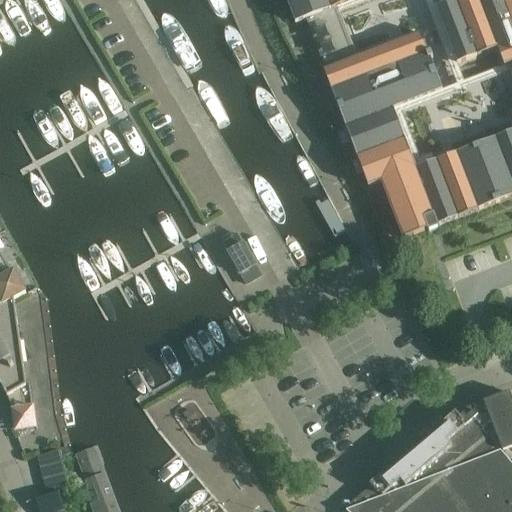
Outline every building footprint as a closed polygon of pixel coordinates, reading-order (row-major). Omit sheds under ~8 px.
[(511,0),(286,0),(295,25),(306,21),(325,71),(324,72),(368,188),(381,184),(403,241),(427,231),(428,233),(439,229),(438,227),(511,198),(511,0)] [(213,87),(199,76),(196,91),(222,138),(237,130),(213,87)] [(237,235),(222,244),(247,286),(262,278),(237,235)] [(0,308),(30,292),(19,272),(10,277),(0,258),(0,308)] [(35,425),(32,405),(29,385),(26,385),(14,301),(30,293),(30,292),(0,308),(0,385),(7,399),(21,431),(35,425)] [(34,396),(39,421),(63,417),(59,392),(34,396)] [(347,511),(511,511),(511,400),(509,394),(483,404),(461,412),(459,414),(457,416),(464,424),(462,426),(464,428),(449,441),(454,448),(429,469),(403,490),(398,484),(383,497),(380,495),(379,496),(372,488),(354,503),(351,506),(349,509),(349,510),(348,511),(347,511)] [(430,439),(414,452),(429,469),(454,448),(449,441),(464,428),(462,426),(464,424),(457,416),(455,414),(428,437),(430,439)] [(76,455),(96,511),(118,511),(95,448),(76,455)] [(36,459),(46,493),(70,487),(60,452),(36,459)] [(397,463),(370,486),(372,488),(379,496),(380,495),(383,497),(398,484),(403,490),(429,469),(414,452),(399,465),(397,463)] [(46,495),(35,498),(36,498),(39,511),(63,511),(58,492),(46,495)]
